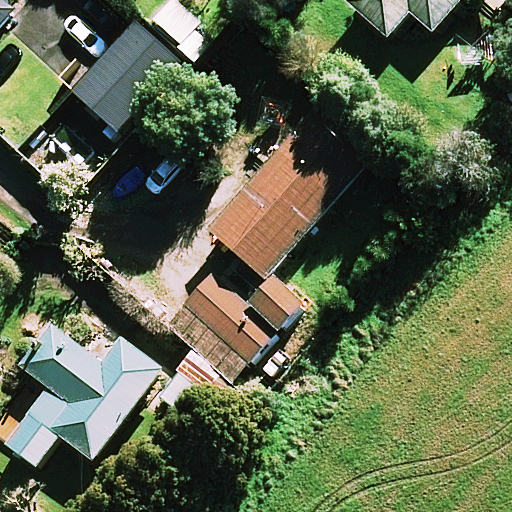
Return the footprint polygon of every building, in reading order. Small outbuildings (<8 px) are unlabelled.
[(0,0),(0,51),(14,36),(27,21),(2,0),(0,0)] [(439,48),(481,0),(370,0),(354,19),(394,54),(416,28),(439,48)] [(215,56),(201,42),(206,36),(180,8),(158,29),(185,57),(182,60),(196,74),(215,56)] [(190,81),(149,36),(79,100),(120,146),(190,81)] [(323,125),(303,147),(287,133),(271,151),(287,165),(216,246),(272,295),(378,173),(323,125)] [(243,398),(258,413),(272,399),(249,378),(307,318),(281,292),(254,320),(220,288),(176,334),(203,360),(187,377),(227,415),(243,398)] [(109,376),(60,340),(29,382),(57,403),(14,460),(44,483),(68,451),(101,476),(173,381),(130,348),(109,376)]
